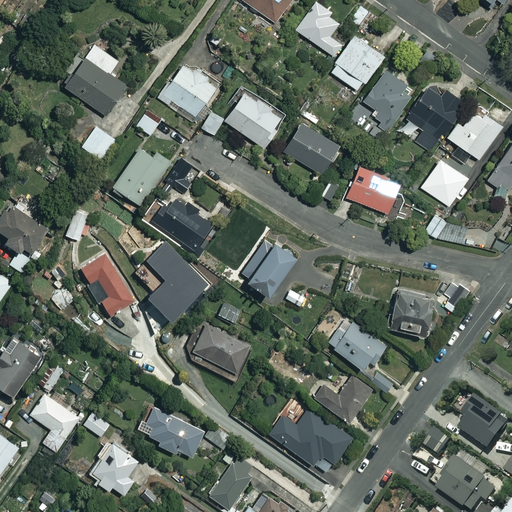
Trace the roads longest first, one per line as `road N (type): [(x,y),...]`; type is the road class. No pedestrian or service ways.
road 1 (residential): [(198,149),(338,229),(511,275)]
road 2 (residential): [(341,511),(511,275)]
road 3 (residential): [(396,0),(511,82)]
